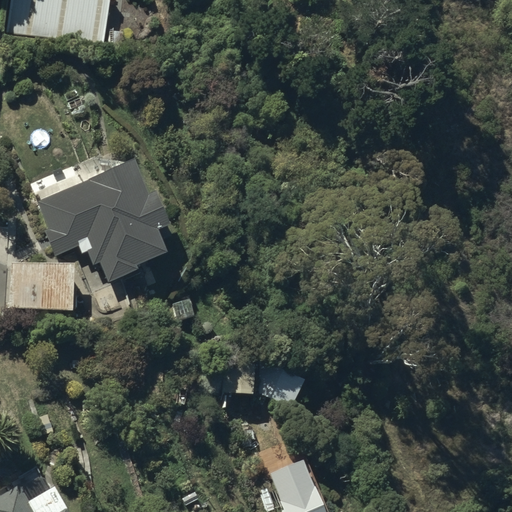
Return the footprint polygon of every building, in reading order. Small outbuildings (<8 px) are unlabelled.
[(108,0),(11,0),(8,27),(103,40),(108,0)] [(140,258),(172,243),(161,219),(174,213),(159,180),(148,185),(133,153),(38,197),(50,224),(46,226),(57,250),(80,239),(84,248),(89,246),(94,257),(100,255),(110,275),(141,261),(140,258)] [(75,254),(9,256),(10,304),(76,302),(75,254)] [(307,373),(262,355),(258,389),(294,404),(307,373)] [(320,511),(305,475),(277,486),(288,511),(320,511)] [(20,479),(0,490),(0,511),(74,511),(55,480),(30,495),(20,479)]
